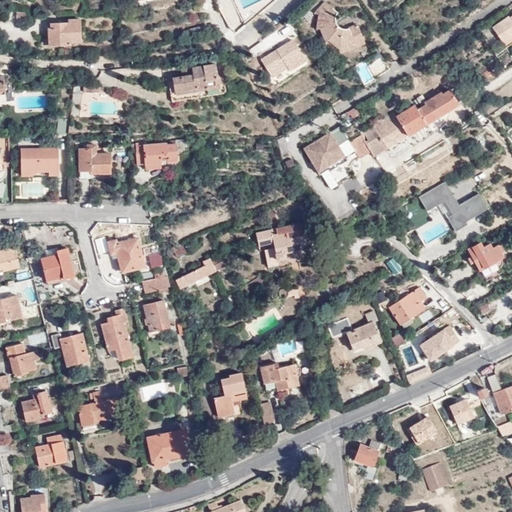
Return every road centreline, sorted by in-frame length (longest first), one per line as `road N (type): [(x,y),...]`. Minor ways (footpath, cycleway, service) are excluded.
road 1 (tertiary): [(95,511),(200,487),(289,446)]
road 2 (tertiary): [(329,427),(511,343)]
road 3 (unknown): [(506,0),(345,110)]
road 4 (unknown): [(501,348),(387,240)]
road 5 (unknown): [(511,76),(389,162)]
road 6 (unknown): [(233,42),(212,56),(146,68),(112,60)]
